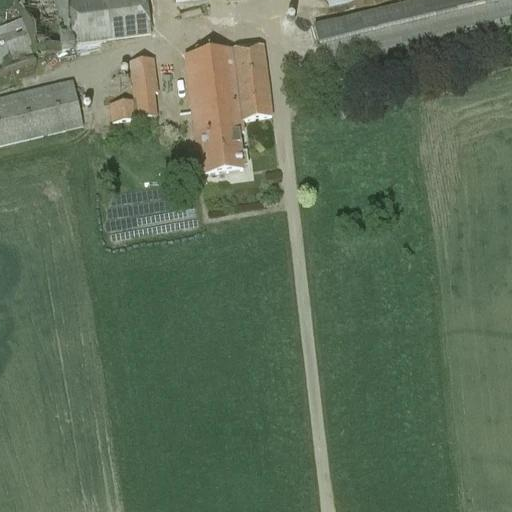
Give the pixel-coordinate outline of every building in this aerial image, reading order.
[(0,67),(32,56),(73,51),(73,47),(150,37),(145,0),(74,0),(67,1),(67,0),(36,0),(14,3),(21,22),(0,29),(0,67)] [(511,0),(425,0),(313,27),(327,73),(511,27),(511,0)] [(233,54),(184,59),(197,156),(201,156),(204,178),(243,173),(243,170),(247,169),(245,156),(241,156),(238,136),(242,135),(241,126),(272,123),(264,50),(233,54)] [(133,103),(109,106),(112,127),(157,121),(154,97),(158,96),(153,62),(128,65),(133,103)] [(72,84),(0,100),(0,150),(83,131),(72,84)]
